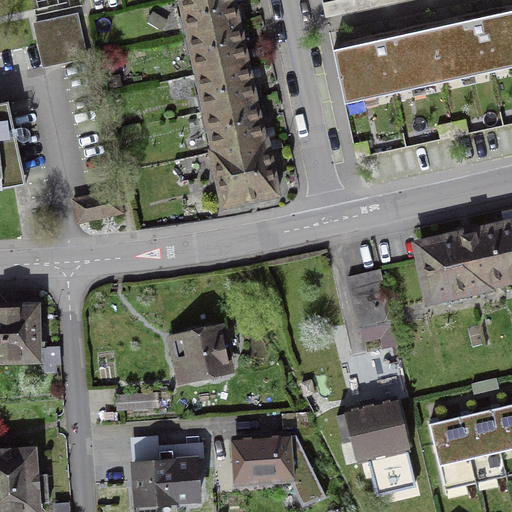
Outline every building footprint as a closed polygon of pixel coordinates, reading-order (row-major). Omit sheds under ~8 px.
[(264,142),(261,142),(255,113),(250,90),(238,37),(233,14),(230,0),(179,0),(187,37),(204,115),(213,153),(210,153),(222,208),(249,202),(276,196),(264,142)] [(388,39),(332,52),(343,97),(344,104),(511,66),(511,10),(484,17),(430,29),(388,39)] [(75,17),(33,26),(42,68),(84,59),(75,17)] [(0,190),(24,187),(7,104),(0,105),(0,190)] [(120,214),(116,192),(72,202),(76,224),(120,214)] [(503,283),(505,293),(511,291),(511,226),(467,237),(418,248),(429,299),(447,295),(449,305),(470,301),(468,291),(486,287),(485,284),(503,280),(503,283)] [(347,281),(358,330),(390,322),(379,274),(347,281)] [(0,359),(34,359),(33,310),(0,310),(0,359)] [(227,370),(218,330),(177,340),(185,380),(227,370)] [(58,365),(57,350),(42,350),(43,365),(58,365)] [(143,395),(115,397),(116,412),(144,410),(143,395)] [(405,450),(394,401),(345,413),(345,415),(335,417),(347,464),(405,450)] [(511,472),(511,405),(504,407),(489,410),(474,414),(459,417),(444,420),(428,424),(442,487),(473,481),(503,474),(511,472)] [(308,428),(307,414),(282,416),(283,430),(308,428)] [(301,505),(323,495),(294,435),(285,440),(287,475),(301,505)] [(284,438),(236,441),(236,443),(232,447),(233,460),(238,464),(239,483),(287,480),(287,475),(285,440),(284,438)] [(194,461),(172,463),(171,452),(158,453),(159,464),(132,466),(134,498),(196,494),(194,461)] [(29,454),(0,455),(0,511),(34,511),(34,505),(47,504),(45,476),(32,477),(30,454),(29,454)]
